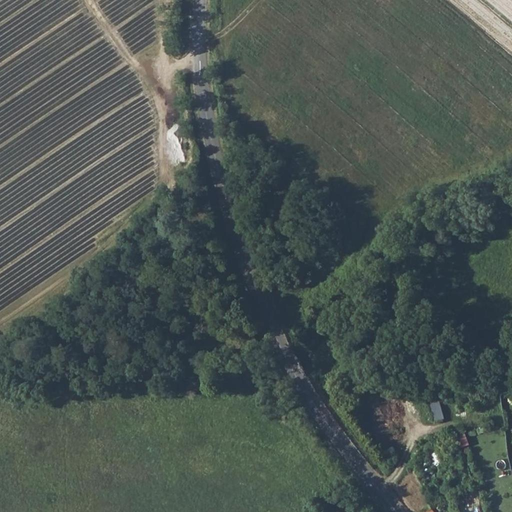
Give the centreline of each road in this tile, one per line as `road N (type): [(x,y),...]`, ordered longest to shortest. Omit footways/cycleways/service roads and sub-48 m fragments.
road 1 (tertiary): [(399,511),(303,387),(261,303),(210,126),(200,0)]
road 2 (track): [(261,303),(301,295),(342,269),(404,194),(511,141)]
